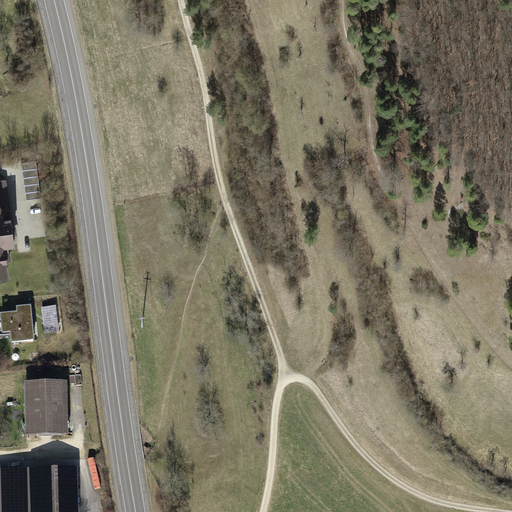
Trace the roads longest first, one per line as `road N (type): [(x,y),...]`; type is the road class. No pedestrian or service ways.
road 1 (track): [(182,0),(226,203),(291,379),(279,391),(263,511)]
road 2 (trunk): [(55,0),(86,151),(137,511)]
road 3 (track): [(511,365),(484,337),(402,213),(376,154),(367,83),(341,0)]
road 4 (track): [(291,379),(305,381),(406,489),(511,511)]
road 5 (track): [(151,443),(94,454),(0,456)]
